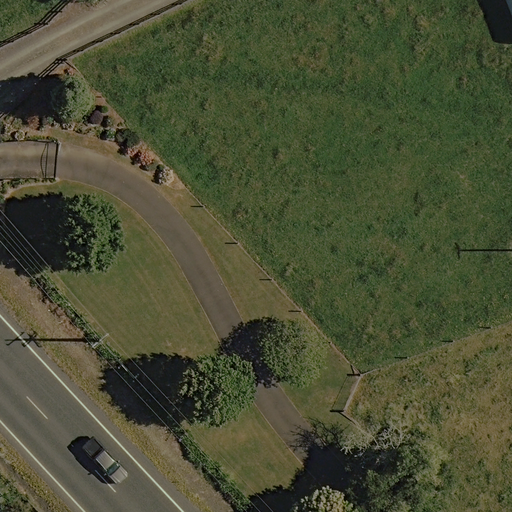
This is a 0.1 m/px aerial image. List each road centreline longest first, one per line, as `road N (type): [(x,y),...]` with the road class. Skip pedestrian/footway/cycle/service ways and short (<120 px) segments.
road 1 (primary): [(128,511),(0,376)]
road 2 (track): [(0,79),(144,0)]
